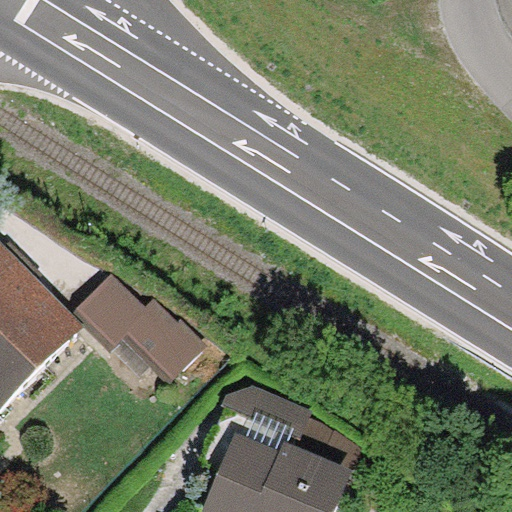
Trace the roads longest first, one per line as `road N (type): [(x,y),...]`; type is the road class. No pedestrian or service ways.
road 1 (primary): [(511,328),(106,66)]
road 2 (primary): [(106,66),(3,0)]
